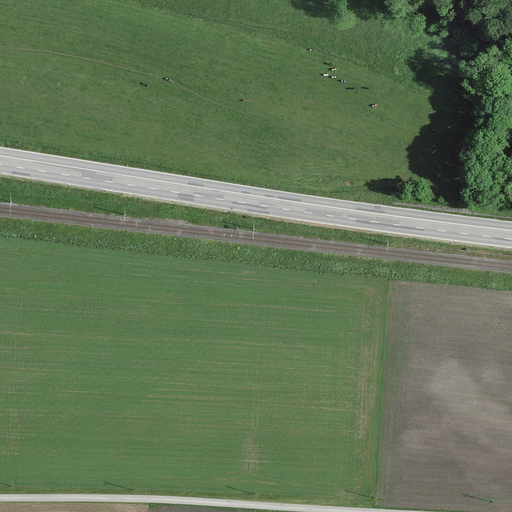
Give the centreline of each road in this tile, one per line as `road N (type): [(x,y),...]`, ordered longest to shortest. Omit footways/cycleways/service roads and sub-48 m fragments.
road 1 (primary): [(511,236),(0,160)]
road 2 (unclassified): [(392,511),(0,497)]
